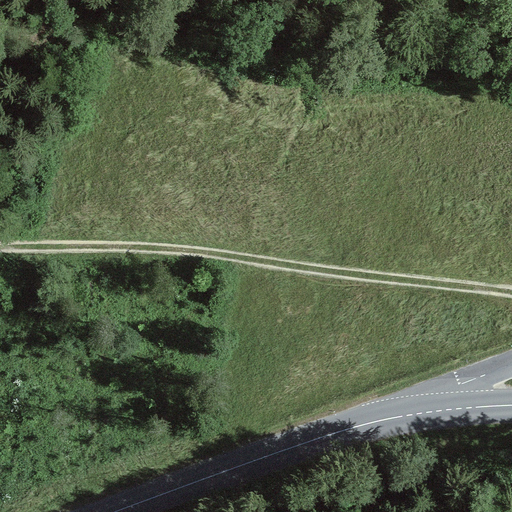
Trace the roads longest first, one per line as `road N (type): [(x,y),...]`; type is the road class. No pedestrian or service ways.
road 1 (track): [(0,245),(244,256),(511,295)]
road 2 (tertiary): [(117,511),(329,434),(418,413)]
